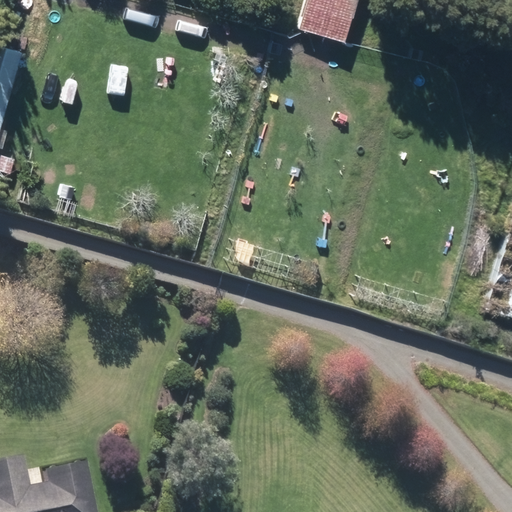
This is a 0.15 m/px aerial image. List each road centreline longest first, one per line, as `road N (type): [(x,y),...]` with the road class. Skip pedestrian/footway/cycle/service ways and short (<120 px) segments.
road 1 (track): [(0,227),(367,337),(511,492)]
road 2 (track): [(511,382),(367,337)]
